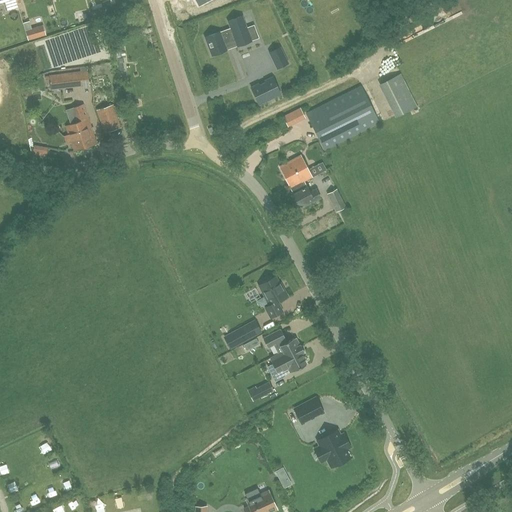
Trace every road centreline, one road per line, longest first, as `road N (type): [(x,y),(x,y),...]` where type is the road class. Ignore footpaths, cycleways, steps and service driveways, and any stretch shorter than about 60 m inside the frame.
road 1 (unclassified): [(424,493),(263,196),(197,141)]
road 2 (unclassified): [(197,141),(58,171),(0,155)]
road 3 (residential): [(197,141),(152,0)]
